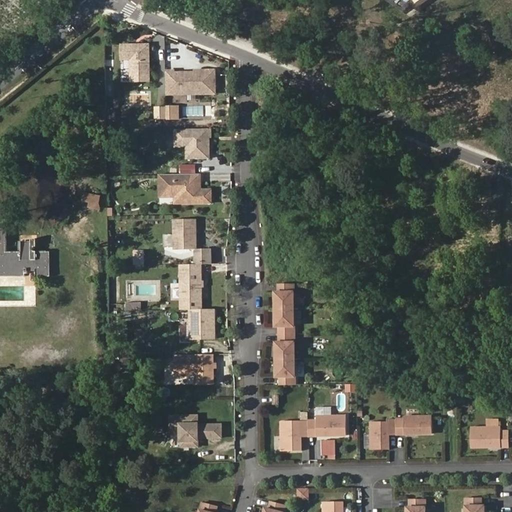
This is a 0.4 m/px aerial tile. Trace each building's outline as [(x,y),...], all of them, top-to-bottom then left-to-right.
[(439,0),(384,0),(411,19),(439,0)] [(121,43),(121,62),(131,62),(130,83),(152,83),(152,44),(121,43)] [(218,70),(166,69),(166,95),(218,96),(218,70)] [(138,100),(138,106),(151,106),(151,92),(145,92),(144,100),(138,100)] [(156,107),(156,122),(168,122),(168,107),(156,107)] [(187,148),(187,159),(212,160),(213,129),(175,129),(175,148),(187,148)] [(174,199),(174,205),(214,205),(214,189),(204,189),(204,174),(159,174),(159,199),(174,199)] [(101,210),(102,196),(93,195),(91,209),(101,210)] [(199,219),(174,219),(173,250),(199,251),(199,219)] [(49,275),(48,251),(38,251),(38,238),(32,239),(32,241),(22,242),(22,251),(7,251),(7,228),(0,227),(0,276),(25,276),(25,271),(38,271),(38,275),(49,275)] [(218,309),(204,309),(205,264),(181,264),(180,341),(217,341),(218,309)] [(294,292),(294,284),(279,284),(279,292),(294,292)] [(294,309),(294,292),(279,292),(276,292),(276,309),(294,309)] [(295,326),(294,309),(276,309),(276,327),(280,326),(295,326)] [(295,334),(295,326),(280,326),(280,334),(295,334)] [(295,342),(295,334),(280,334),(280,342),(295,342)] [(295,359),(295,342),(280,342),(276,343),(277,360),(295,359)] [(195,373),(195,383),(217,384),(217,353),(175,353),(175,373),(195,373)] [(295,377),(295,359),(277,360),(277,377),(281,377),(295,377)] [(296,385),(295,377),(281,377),(281,385),(296,385)] [(202,413),(170,413),(170,435),(181,435),(181,447),(202,447),(202,413)] [(347,435),(346,416),(317,417),(317,421),(317,436),(317,437),(328,437),(328,436),(347,435)] [(432,434),(432,416),(405,417),(405,419),(405,434),(405,435),(416,435),(416,434),(432,434)] [(397,434),(397,419),(388,419),(388,422),(389,422),(389,434),(397,434)] [(405,434),(405,419),(397,419),(397,434),(405,434)] [(301,436),(301,421),(282,421),(282,451),(302,451),(302,440),(301,440),(301,436)] [(309,436),(309,421),(301,421),(301,436),(309,436)] [(317,436),(317,421),(309,421),(309,436),(317,436)] [(203,422),(203,438),(224,439),(224,422),(203,422)] [(389,434),(389,422),(388,422),(371,422),(372,450),(390,449),(390,439),(389,439),(389,434)] [(501,432),(501,428),(471,428),(472,447),(490,447),(490,448),(501,448),(501,447),(501,432)] [(509,447),(509,432),(501,432),(501,447),(509,447)] [(393,461),(403,461),(403,449),(393,449),(393,461)] [(299,488),(299,497),(304,497),(308,497),(308,488),(299,488)] [(481,506),(481,498),(466,498),(466,506),(481,506)] [(426,507),(425,499),(410,500),(411,507),(426,507)] [(281,511),(284,511),(286,505),(271,501),(269,509),(281,511)] [(209,511),(215,511),(217,506),(203,502),(201,510),(209,511)] [(343,511),(343,502),(324,502),(323,511),(343,511)]
